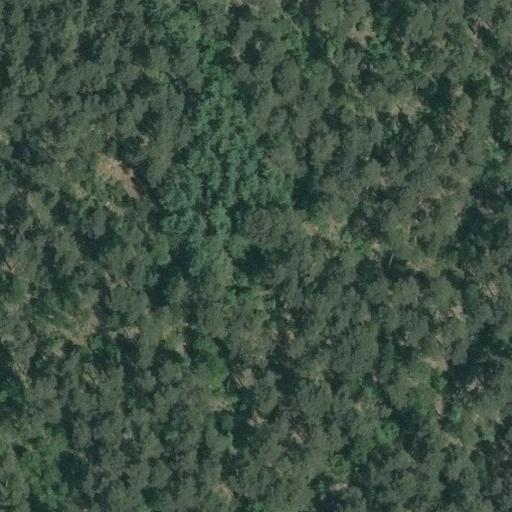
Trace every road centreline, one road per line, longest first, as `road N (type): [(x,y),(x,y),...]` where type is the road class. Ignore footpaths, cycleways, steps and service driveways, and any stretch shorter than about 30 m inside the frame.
road 1 (track): [(434,420),(162,0)]
road 2 (track): [(511,354),(319,511)]
